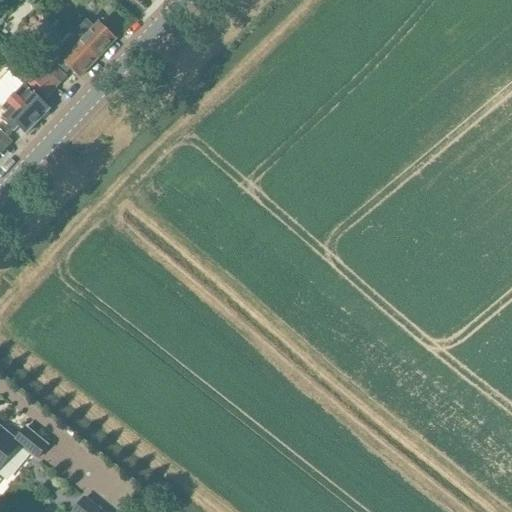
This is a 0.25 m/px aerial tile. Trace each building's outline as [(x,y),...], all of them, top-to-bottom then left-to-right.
[(65,25),(63,28),(74,37),(81,43),(99,58),(116,40),(108,32),(110,29),(102,21),(99,24),(98,24),(95,28),(87,22),(86,23),(76,14),(65,25)] [(78,80),(99,58),(74,37),(51,60),(67,75),(70,72),(78,80)] [(0,83),(0,106),(3,109),(9,114),(2,121),(12,131),(16,127),(19,130),(25,135),(41,119),(41,120),(43,121),(48,115),(47,113),(49,111),(47,110),(28,92),(24,88),(26,86),(28,84),(36,76),(34,74),(33,73),(32,75),(27,70),(29,69),(19,60),(7,72),(9,74),(0,83)] [(49,62),(39,73),(57,90),(67,79),(49,62)] [(36,76),(28,84),(46,101),(57,90),(39,73),(36,76)] [(15,441),(0,428),(0,469),(18,448),(37,463),(49,447),(25,428),(15,441)] [(138,500),(146,508),(155,497),(146,490),(138,500)] [(101,511),(85,498),(74,511),(101,511)]
